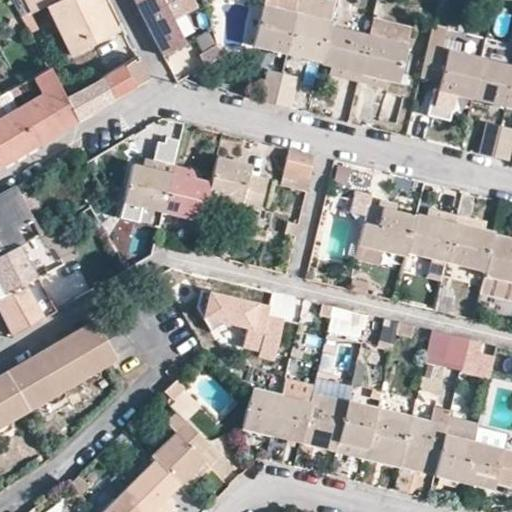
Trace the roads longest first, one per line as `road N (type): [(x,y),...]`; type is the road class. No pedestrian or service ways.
road 1 (residential): [(511,340),(161,265),(19,345),(0,339)]
road 2 (residential): [(511,184),(166,95)]
road 3 (residential): [(166,95),(0,183)]
road 4 (residential): [(232,511),(275,490),(395,511)]
road 5 (unknown): [(295,290),(329,139)]
